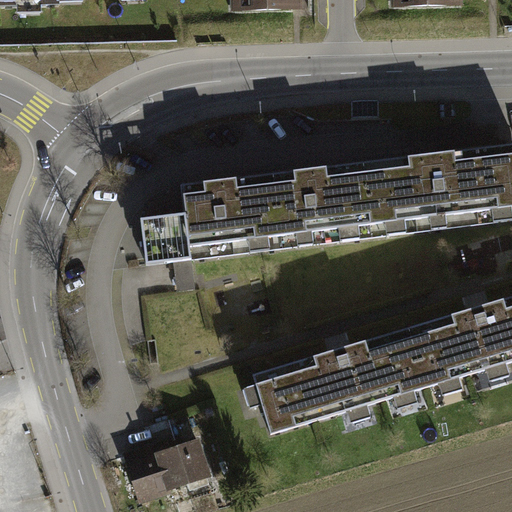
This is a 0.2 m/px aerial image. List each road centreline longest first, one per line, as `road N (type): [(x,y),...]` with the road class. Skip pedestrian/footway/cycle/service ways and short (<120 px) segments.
road 1 (secondary): [(78,151),(109,125),(192,86),(511,68)]
road 2 (secondary): [(91,511),(44,346),(32,258),(43,211),(78,151)]
